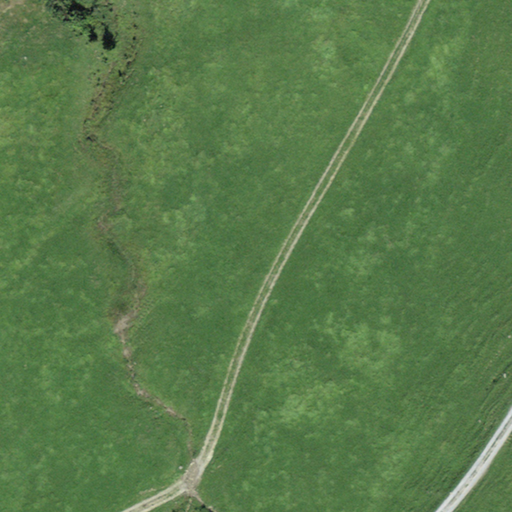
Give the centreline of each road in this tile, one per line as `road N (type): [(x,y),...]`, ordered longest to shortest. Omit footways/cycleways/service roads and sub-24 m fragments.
road 1 (track): [(424,0),(277,273),(178,495),(139,511)]
road 2 (track): [(511,415),(434,511)]
